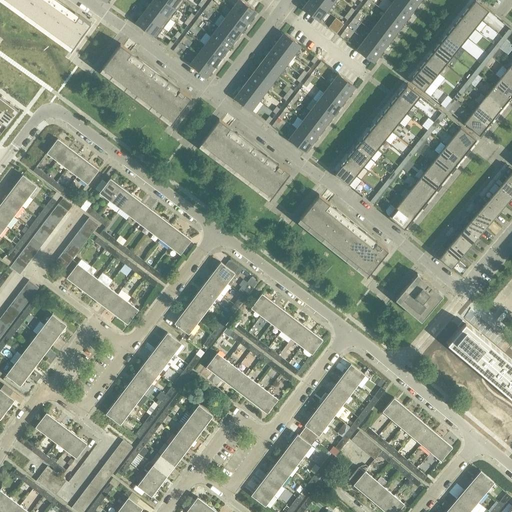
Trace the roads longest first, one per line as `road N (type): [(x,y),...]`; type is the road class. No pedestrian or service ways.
road 1 (residential): [(511,232),(460,293),(216,96)]
road 2 (residential): [(218,233),(52,111)]
road 3 (residential): [(479,439),(350,332)]
road 4 (residential): [(350,332),(218,233)]
road 5 (residential): [(216,96),(87,0)]
road 6 (residential): [(129,346),(218,233)]
road 7 (residential): [(269,437),(350,332)]
road 8 (residential): [(41,386),(77,414),(129,346)]
road 9 (residential): [(129,346),(94,319),(41,386)]
road 10 (residential): [(216,96),(288,0)]
